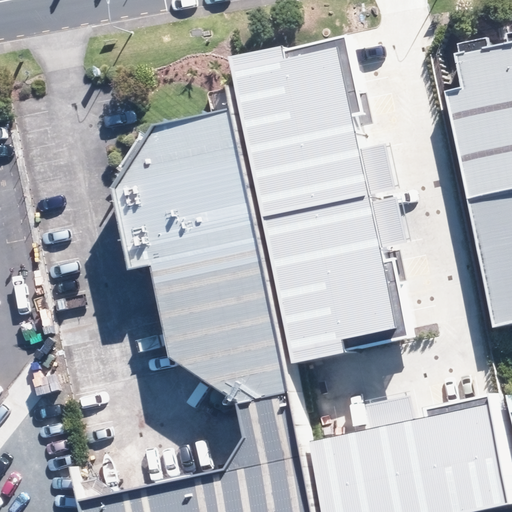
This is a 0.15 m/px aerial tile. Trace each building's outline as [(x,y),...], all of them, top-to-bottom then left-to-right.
[(359,30),(245,54),(278,213),(384,191),(379,165),(368,113),(376,112),(359,30)] [(483,203),(511,196),(511,44),(468,53),(476,91),(459,95),(483,203)] [(162,268),(274,246),(247,107),(166,124),(124,187),(141,272),(162,268)] [(278,213),(307,353),(421,329),(404,248),(396,250),(392,227),(384,191),(278,213)] [(511,196),(483,203),(509,320),(511,319),(511,196)] [(180,353),(252,402),(304,392),(274,246),(162,268),(180,353)] [(403,417),(324,433),(339,511),(451,511),(511,500),(511,423),(505,388),(426,404),(428,413),(403,417)] [(326,511),(304,392),(252,402),(257,433),(239,468),(119,491),(85,469),(92,511),(326,511)]
